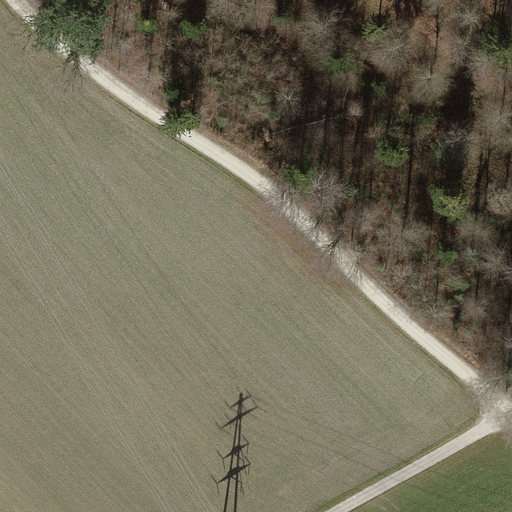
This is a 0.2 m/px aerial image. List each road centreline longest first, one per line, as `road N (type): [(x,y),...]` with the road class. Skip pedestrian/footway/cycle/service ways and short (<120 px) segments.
road 1 (track): [(511,413),(406,323),(289,206),(91,68),(17,0)]
road 2 (track): [(332,511),(511,413)]
